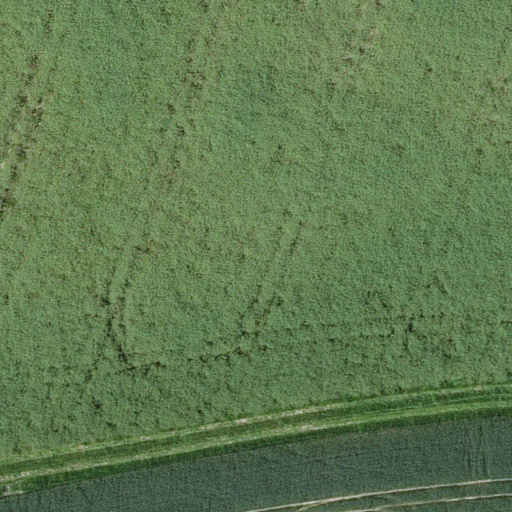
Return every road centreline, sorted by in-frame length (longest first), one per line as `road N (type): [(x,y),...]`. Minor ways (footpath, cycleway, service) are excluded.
road 1 (track): [(0,468),(305,417),(511,394)]
road 2 (track): [(0,468),(305,417),(511,394)]
